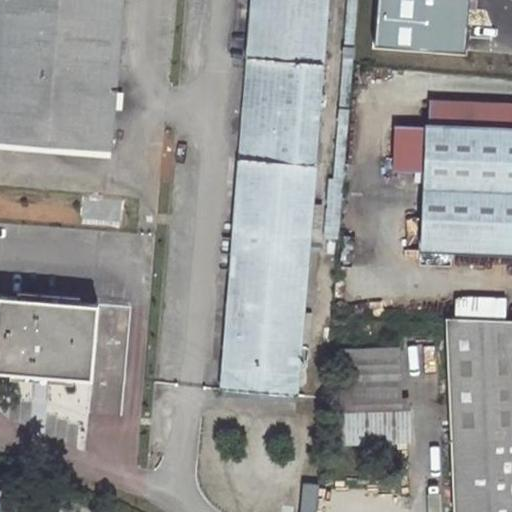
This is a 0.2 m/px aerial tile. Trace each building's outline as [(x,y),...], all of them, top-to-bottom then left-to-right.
[(0,0),(0,141),(112,151),(124,0),(0,0)] [(248,0),(216,389),(297,396),(328,0),(248,0)] [(511,100),(423,97),(421,123),(419,172),(415,252),(511,255),(511,100)] [(390,122),(388,171),(419,172),(421,123),(390,122)] [(0,293),(0,371),(90,379),(98,303),(0,293)] [(451,316),(503,318),(505,297),(452,294),(451,316)] [(451,511),(511,511),(511,318),(503,318),(451,316),(443,316),(451,511)] [(326,446),(410,443),(410,409),(400,409),(400,373),(337,374),(338,410),(325,411),(326,446)] [(300,481),(297,511),(314,511),(317,483),(300,481)]
